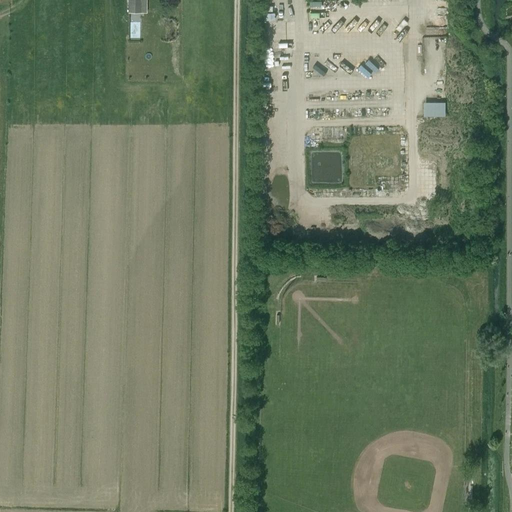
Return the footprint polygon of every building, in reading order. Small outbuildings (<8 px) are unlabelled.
[(127,0),(128,13),(141,13),(140,0),(127,0)] [(446,116),(446,101),(424,102),(424,116),(446,116)] [(359,123),(355,123),(355,129),(359,129),(359,135),(367,135),(367,119),(359,119),(359,123)] [(374,119),(367,119),(367,135),(374,135),(374,129),(379,129),(379,123),(374,123),(374,119)] [(359,162),(355,162),(355,168),(359,168),(359,172),(367,172),(367,155),(359,155),(359,162)] [(374,155),(367,155),(367,172),(374,172),(374,168),(379,168),(379,162),(374,162),(374,155)]
